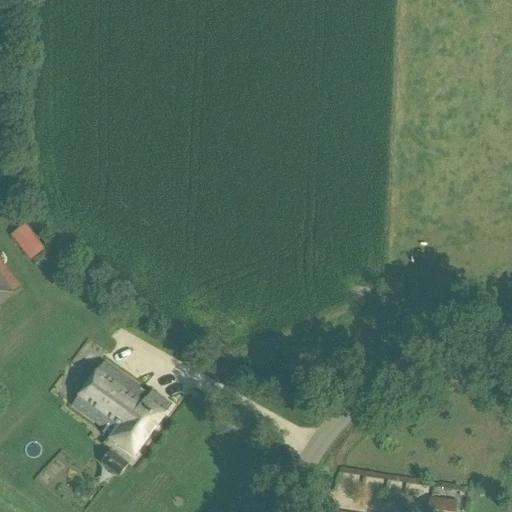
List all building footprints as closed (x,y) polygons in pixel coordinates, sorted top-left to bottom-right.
[(31,261),(45,250),(25,225),(11,236),(31,261)] [(0,303),(20,289),(0,261),(0,303)] [(150,395),(105,363),(73,407),(105,430),(104,433),(136,456),(172,405),(153,391),(150,395)] [(119,478),(129,465),(110,451),(100,464),(119,478)] [(455,511),(456,502),(431,498),(428,511),(455,511)]
